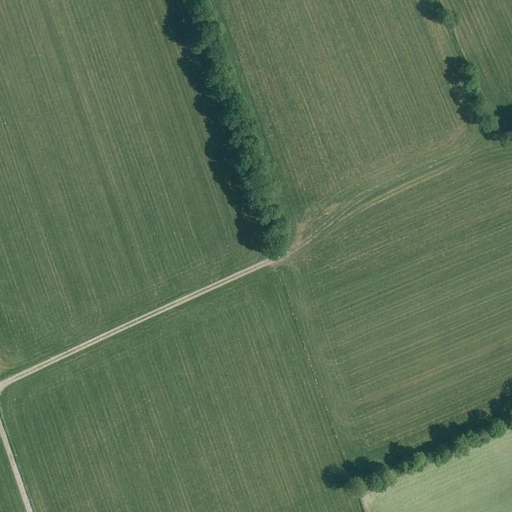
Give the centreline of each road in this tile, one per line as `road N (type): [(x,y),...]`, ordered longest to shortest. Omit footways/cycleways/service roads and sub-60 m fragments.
road 1 (track): [(0,386),(282,255),(319,221),(480,141),(494,128),(493,110),(448,0)]
road 2 (track): [(265,262),(180,0)]
